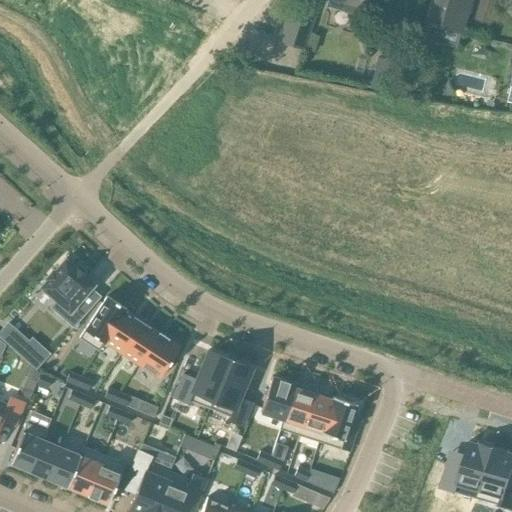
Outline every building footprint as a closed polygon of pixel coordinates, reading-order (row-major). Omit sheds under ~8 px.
[(10,0),(97,32),(108,0),(10,0)] [(377,0),(327,0),(363,12),(367,0),(373,0),(377,1),(377,0)] [(470,0),(431,0),(425,21),(462,32),(470,0)] [(315,15),(290,6),(278,42),(304,50),(315,15)] [(390,61),(378,58),(371,88),(383,91),(390,61)] [(65,259),(53,272),(52,271),(45,278),(47,279),(40,287),(55,300),(49,307),(73,328),(101,296),(91,288),(93,285),(85,277),(86,276),(74,265),(73,267),(65,259)] [(107,296),(79,338),(99,351),(104,343),(103,342),(125,310),(126,310),(126,309),(107,296)] [(125,310),(103,342),(104,343),(121,354),(142,321),(126,310),(125,310)] [(142,321),(121,354),(138,365),(159,332),(142,321)] [(7,324),(0,332),(0,338),(18,354),(28,343),(7,324)] [(159,332),(138,365),(158,379),(180,346),(159,332)] [(183,374),(174,398),(187,403),(189,400),(210,409),(214,400),(213,400),(230,360),(208,351),(196,379),(183,374)] [(230,360),(213,400),(214,400),(234,408),(228,421),(242,426),(252,403),(240,398),(252,369),(230,360)] [(70,372),(66,381),(77,386),(81,376),(70,372)] [(40,374),(36,383),(48,388),(52,378),(40,374)] [(81,376),(77,386),(88,390),(92,381),(81,376)] [(272,376),(260,413),(282,420),(283,420),(294,387),(295,387),(296,384),(272,376)] [(282,420),(279,429),(299,436),(313,394),(295,387),(294,387),(283,420),(282,420)] [(108,388),(104,397),(116,402),(120,392),(108,388)] [(72,390),(68,400),(79,404),(83,395),(72,390)] [(120,392),(116,402),(127,406),(131,397),(120,392)] [(313,394),(299,436),(319,442),(332,400),(331,400),(313,394)] [(83,395),(79,404),(90,409),(94,399),(83,395)] [(332,400),(319,442),(348,451),(359,420),(352,417),(356,404),(333,396),(331,400),(332,400)] [(0,425),(2,421),(14,426),(24,402),(10,397),(7,404),(0,400),(0,425)] [(110,406),(106,415),(117,420),(121,410),(110,406)] [(121,410),(117,420),(128,424),(132,415),(121,410)] [(163,415),(160,423),(169,427),(172,419),(163,415)] [(21,435),(9,464),(11,464),(29,471),(42,439),(43,440),(47,431),(26,422),(21,435)] [(42,439),(29,471),(48,479),(61,447),(43,440),(42,439)] [(218,451),(220,445),(214,443),(213,446),(205,442),(200,455),(214,461),(218,451)] [(448,464),(440,488),(476,500),(493,448),(479,444),(479,446),(469,442),(464,455),(460,468),(448,464)] [(441,444),(437,455),(450,459),(453,448),(441,444)] [(80,455),(67,487),(85,495),(102,454),(83,446),(79,455),(80,455)] [(61,447),(48,479),(67,487),(80,455),(79,455),(61,447)] [(493,448),(476,500),(511,511),(511,484),(508,483),(511,470),(511,456),(506,454),(507,453),(493,448)] [(134,494),(127,510),(131,511),(152,511),(170,471),(149,462),(152,456),(138,451),(128,474),(140,479),(134,494)] [(260,451),(256,461),(267,465),(271,456),(260,451)] [(102,454),(85,495),(105,503),(105,504),(107,505),(124,463),(102,454)] [(271,456),(267,465),(278,470),(282,461),(271,456)] [(237,459),(233,468),(244,473),(248,464),(237,459)] [(248,464),(244,473),(256,478),(260,468),(248,464)] [(298,467),(294,476),(305,481),(309,472),(298,467)] [(170,471),(152,511),(178,511),(184,498),(196,503),(206,479),(193,473),(190,480),(170,471)] [(275,475),(271,484),(282,489),(286,480),(275,475)] [(322,488),(333,493),(339,479),(327,476),(322,488)] [(286,480),(282,489),(293,494),(297,484),(286,480)] [(330,498),(316,492),(312,504),(323,509),(330,498)] [(421,495),(415,511),(431,511),(436,500),(421,495)] [(207,497),(201,511),(228,511),(230,507),(207,497)]
